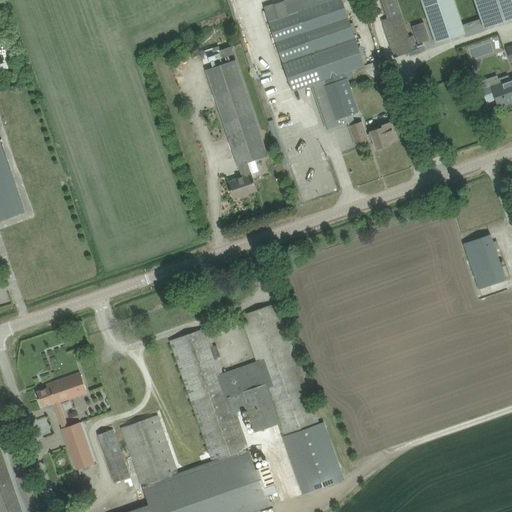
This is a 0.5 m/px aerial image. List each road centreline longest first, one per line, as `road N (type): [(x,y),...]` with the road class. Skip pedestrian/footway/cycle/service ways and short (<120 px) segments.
road 1 (tertiary): [(0,331),(511,152)]
road 2 (unknown): [(225,252),(211,199),(210,151),(186,81)]
road 3 (track): [(511,412),(346,469)]
road 4 (unclassified): [(55,511),(0,349)]
